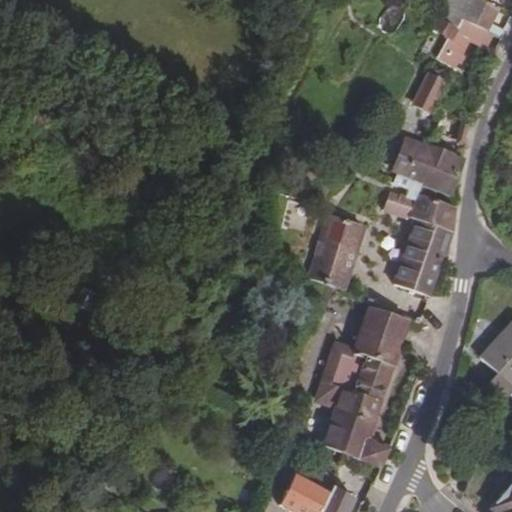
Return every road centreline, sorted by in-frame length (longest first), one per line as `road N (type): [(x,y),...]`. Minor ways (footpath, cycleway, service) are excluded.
road 1 (residential): [(386,511),(440,378),(468,250)]
road 2 (residential): [(468,250),(477,154),(511,61)]
